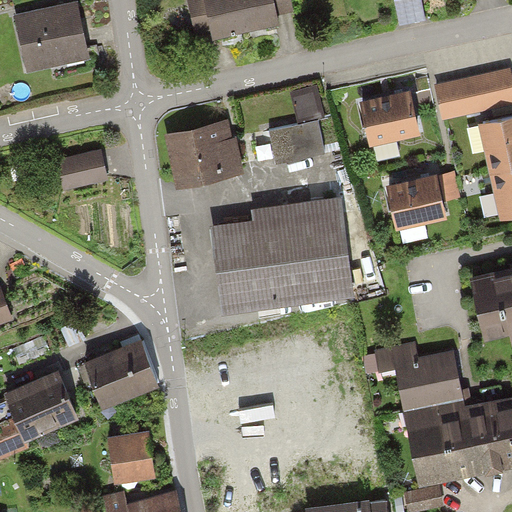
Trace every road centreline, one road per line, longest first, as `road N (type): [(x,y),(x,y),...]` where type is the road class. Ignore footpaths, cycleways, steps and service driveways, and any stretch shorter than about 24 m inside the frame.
road 1 (residential): [(138,104),(511,23)]
road 2 (residential): [(165,306),(197,511)]
road 3 (residential): [(138,104),(165,306)]
road 4 (residential): [(0,218),(165,306)]
road 5 (residential): [(0,134),(138,104)]
road 6 (residential): [(511,247),(449,266),(461,336)]
